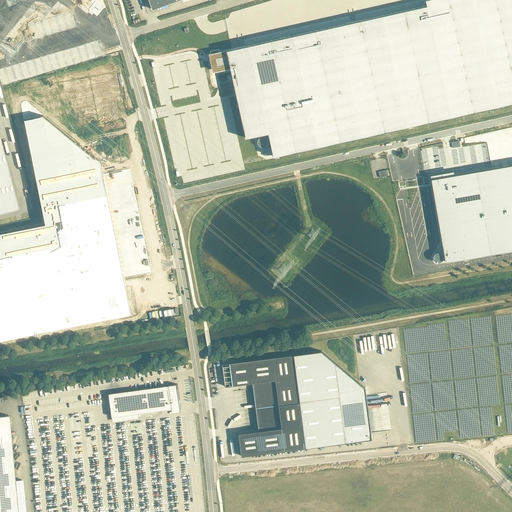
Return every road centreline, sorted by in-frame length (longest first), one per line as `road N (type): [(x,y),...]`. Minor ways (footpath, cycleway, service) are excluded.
road 1 (unclassified): [(165,197),(511,119)]
road 2 (unclassified): [(511,492),(454,447),(209,470)]
road 3 (unclassified): [(209,470),(165,197)]
road 4 (unclassified): [(165,197),(122,36)]
road 5 (unclassified): [(122,36),(243,0)]
